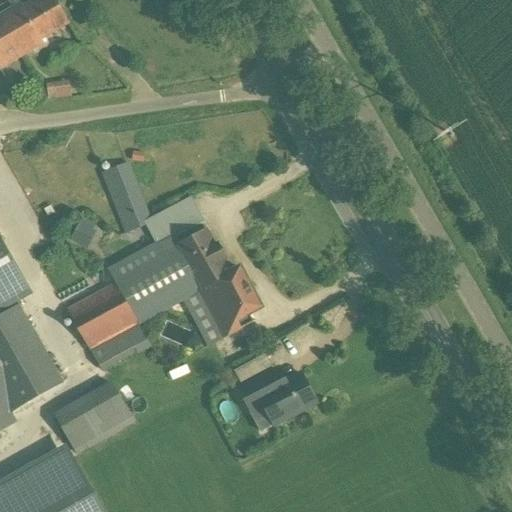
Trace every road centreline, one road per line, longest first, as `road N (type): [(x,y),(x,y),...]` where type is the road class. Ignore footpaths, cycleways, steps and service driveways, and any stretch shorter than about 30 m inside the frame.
road 1 (primary): [(511,466),(238,0)]
road 2 (unclassified): [(511,373),(289,0)]
